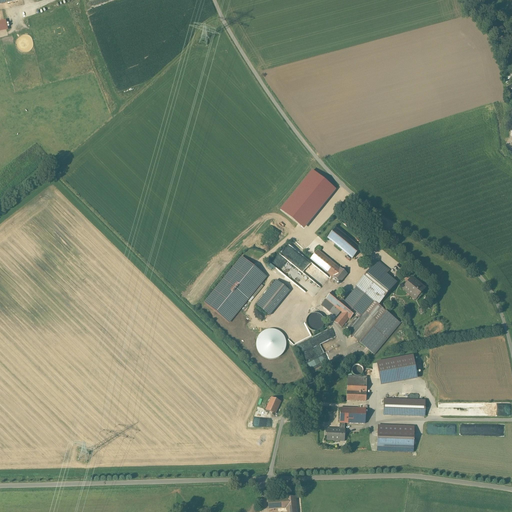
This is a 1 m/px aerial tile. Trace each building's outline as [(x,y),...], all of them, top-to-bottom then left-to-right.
[(0,21),(0,31),(0,32),(9,30),(6,20),(0,21)] [(360,249),(335,228),(327,238),(352,259),(360,249)] [(308,276),(314,268),(288,249),(283,256),(281,254),(273,265),(288,276),(295,267),(308,276)] [(347,274),(317,250),(310,259),(339,283),(347,274)] [(265,277),(241,257),(205,301),(229,321),(265,277)] [(364,311),(371,318),(380,307),(399,285),(387,275),(390,272),(379,262),(367,278),(386,294),(376,305),(374,303),(372,305),(367,301),(369,299),(364,295),(356,305),(364,311)] [(367,278),(365,277),(356,288),(364,295),(369,299),(367,301),(372,305),(374,303),(376,305),(386,294),(367,278)] [(418,285),(411,279),(402,289),(415,300),(424,289),(419,285),(418,285)] [(289,292),(276,281),(256,305),(269,316),(289,292)] [(347,303),(333,292),(322,304),(337,317),(334,322),(341,328),(348,319),(349,320),(354,314),(356,311),(353,309),(356,305),(364,295),(356,288),(353,291),(355,293),(347,303)] [(306,300),(290,320),(297,325),(313,306),(306,300)] [(364,311),(356,305),(353,309),(356,311),(354,314),(359,318),(364,311)] [(377,322),(360,343),(371,353),(397,322),(380,307),(371,318),(377,322)] [(359,318),(347,333),(360,343),(377,322),(371,318),(364,311),(359,318)] [(309,324),(322,327),(325,316),(311,313),(309,324)] [(286,348),(286,343),(285,338),(282,334),(277,331),(272,330),(267,330),(263,332),(259,336),(257,340),(256,345),(257,350),(260,355),(263,358),(268,360),(273,360),(277,359),(281,356),(284,352),(286,348)] [(310,371),(337,358),(333,349),(306,362),(310,371)] [(411,356),(377,362),(381,381),(415,375),(411,356)] [(366,384),(347,383),(346,401),(365,401),(366,384)] [(280,402),(271,398),(265,410),(275,414),(280,402)] [(423,400),(385,399),(384,413),(423,414),(423,400)] [(365,409),(340,408),(339,423),(344,423),(364,424),(365,409)] [(413,427),(378,426),(377,451),(412,452),(413,427)] [(339,430),(327,429),(326,440),(333,440),(333,441),(339,441),(339,440),(343,441),(343,442),(344,442),(344,430),(339,430)] [(296,511),(295,497),(285,498),(267,500),(268,509),(286,508),(286,511),(296,511)]
